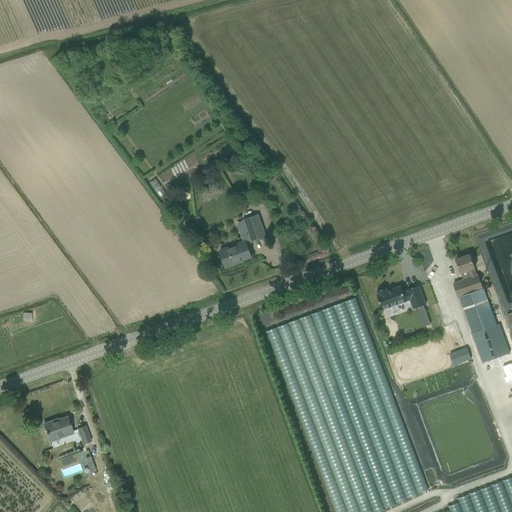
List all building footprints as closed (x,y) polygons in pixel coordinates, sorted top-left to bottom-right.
[(232,145),(219,153),(224,162),(237,154),(232,145)] [(243,220),(247,233),(251,243),(266,237),(263,228),(258,215),(243,220)] [(220,252),(222,258),(226,268),(234,265),(234,263),(251,257),(247,248),(246,243),(220,252)] [(470,255),(456,259),(463,280),(453,284),(458,298),(459,297),(473,334),(496,326),(482,289),(477,275),(476,276),(474,269),(474,268),(470,255)] [(378,294),(376,295),(382,310),(410,300),(413,309),(425,304),(419,286),(406,290),(407,291),(403,293),(400,286),(387,291),(386,288),(377,291),(378,294)] [(275,328),(331,511),(394,511),(446,496),(424,497),(434,494),(425,465),(433,463),(436,472),(436,479),(450,478),(438,482),(438,486),(452,486),(451,485),(460,482),(508,467),(508,459),(505,449),(427,451),(429,457),(429,460),(423,460),(421,454),(421,450),(411,450),(365,300),(275,328)] [(448,324),(454,310),(448,308),(443,321),(448,324)] [(27,324),(36,324),(36,314),(27,314),(27,324)] [(427,316),(421,319),(424,326),(430,324),(427,316)] [(466,349),(449,355),(454,366),(470,359),(466,349)] [(73,434),(70,427),(67,418),(52,423),(50,422),(43,424),(47,434),(49,442),(73,434)] [(77,429),(83,445),(91,442),(85,426),(77,429)] [(452,511),(511,511),(511,480),(460,498),(462,504),(451,508),(452,511)] [(86,490),(93,511),(117,511),(107,482),(86,490)]
